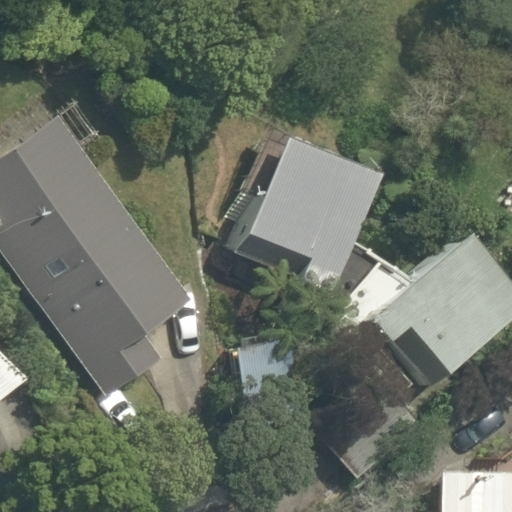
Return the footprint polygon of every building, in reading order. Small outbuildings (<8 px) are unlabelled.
[(129,336),(172,305),(34,114),(0,138),(0,277),(93,407),(150,366),(129,336)] [(362,172),(265,133),(223,236),(290,264),(281,286),(311,298),(362,172)] [(511,316),(511,307),(452,244),(352,337),(372,359),(395,338),(439,385),(511,316)] [(0,394),(10,385),(0,373),(0,394)] [(511,511),(511,471),(434,469),(433,511),(511,511)]
